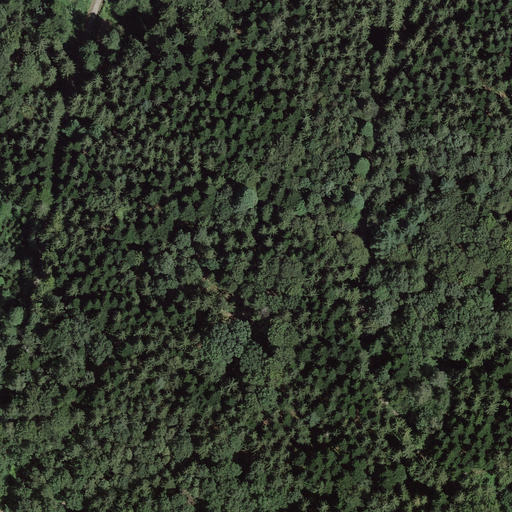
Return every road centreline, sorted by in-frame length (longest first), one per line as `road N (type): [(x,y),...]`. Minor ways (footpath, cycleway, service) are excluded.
road 1 (track): [(411,0),(379,91),(361,239),(369,372),(378,401),(413,443),(496,511)]
road 2 (track): [(0,391),(37,281),(51,169),(99,0)]
road 3 (track): [(64,124),(361,239)]
